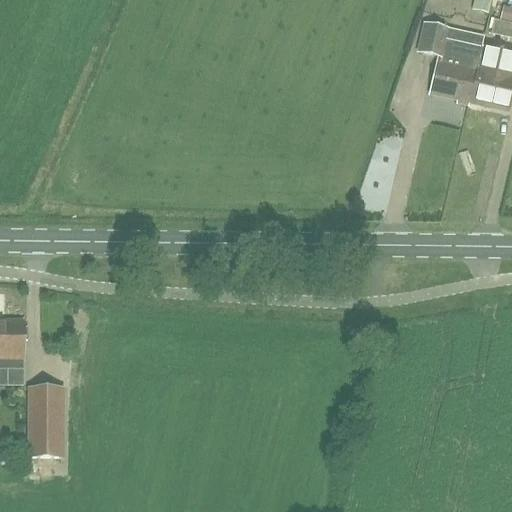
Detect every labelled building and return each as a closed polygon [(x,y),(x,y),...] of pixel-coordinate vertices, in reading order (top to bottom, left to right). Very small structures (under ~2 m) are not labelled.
[(495,13),(495,0),(479,0),(479,12),(495,13)] [(511,26),(494,22),(491,36),(511,40),(511,26)] [(424,27),(417,54),(439,59),(437,65),(436,64),(429,96),(468,104),(475,73),(480,49),(482,40),(465,36),(462,46),(445,42),(447,32),(424,27)] [(475,73),(468,104),(508,113),(511,97),(511,56),(480,49),(475,73)] [(0,371),(21,371),(21,326),(0,325),(0,371)] [(29,389),(28,460),(64,460),(64,389),(29,389)]
